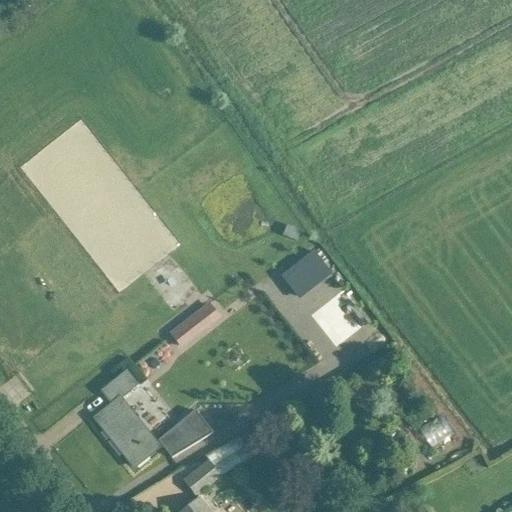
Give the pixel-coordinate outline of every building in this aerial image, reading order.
[(323,270),(315,275),(326,293),(334,287),(323,270)] [(207,306),(170,335),(181,349),(219,320),(207,306)] [(116,385),(125,396),(141,383),(155,399),(164,391),(141,364),(116,385)] [(118,391),(90,413),(120,451),(148,428),(118,391)] [(195,413),(159,442),(171,459),(212,435),(195,413)] [(251,460),(238,439),(182,473),(187,480),(183,483),(196,498),(220,479),(251,460)] [(208,511),(199,500),(191,507),(184,511),(208,511)]
